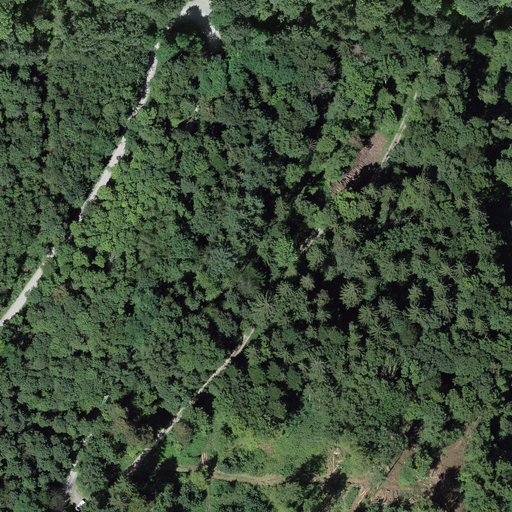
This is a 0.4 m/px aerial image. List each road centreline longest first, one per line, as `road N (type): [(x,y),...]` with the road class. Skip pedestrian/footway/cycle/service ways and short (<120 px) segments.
road 1 (track): [(94,511),(221,370),(302,246),(363,192),(448,43),(511,9)]
road 2 (track): [(54,511),(175,243),(191,114),(212,53),(202,2)]
road 3 (track): [(202,2),(166,29),(138,113),(86,207),(0,326)]
